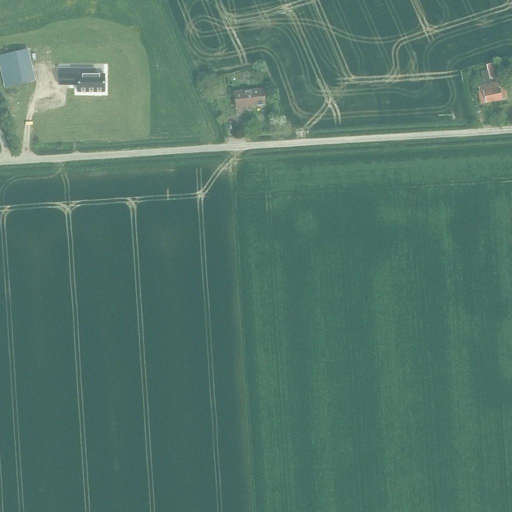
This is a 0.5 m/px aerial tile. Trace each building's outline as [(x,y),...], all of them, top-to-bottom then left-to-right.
[(30,82),(23,50),(0,55),(0,65),(5,87),(30,82)] [(491,64),(486,65),(487,70),(489,79),(494,78),(491,64)] [(70,69),(59,69),(59,85),(78,85),(78,92),(104,92),(104,74),(70,74),(70,69)] [(483,91),(478,92),(481,105),(494,102),(490,82),(489,79),(487,70),(479,72),(482,86),(483,91)] [(492,81),(490,82),(494,102),(508,99),(505,86),(500,87),(498,82),(493,83),(492,81)] [(263,89),(234,92),(234,93),(234,96),(236,109),(265,105),(263,89)] [(38,118),(60,118),(60,110),(61,110),(61,98),(38,98),(38,118)]
